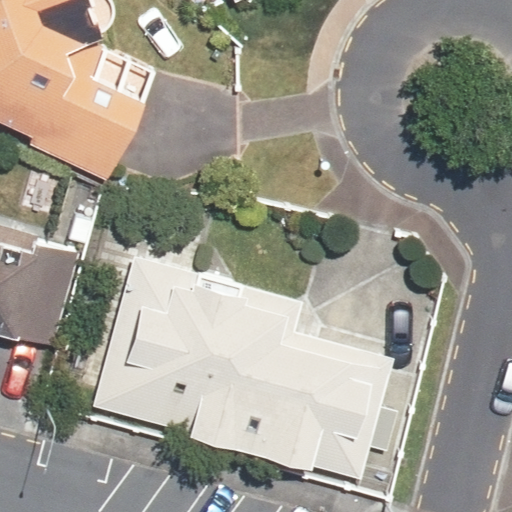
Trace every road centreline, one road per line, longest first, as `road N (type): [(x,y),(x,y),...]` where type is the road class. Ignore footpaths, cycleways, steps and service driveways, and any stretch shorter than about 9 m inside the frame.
road 1 (residential): [(502,290),(476,218),(398,169),(378,144),(367,84),(395,28),(421,10),(451,1),(511,12)]
road 2 (residential): [(459,511),(502,290)]
